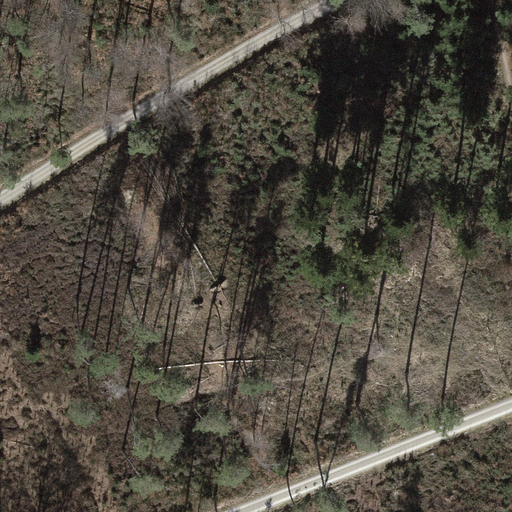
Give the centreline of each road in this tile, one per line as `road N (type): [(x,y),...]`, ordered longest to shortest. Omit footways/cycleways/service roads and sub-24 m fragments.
road 1 (track): [(0,202),(335,0)]
road 2 (track): [(511,410),(261,511)]
